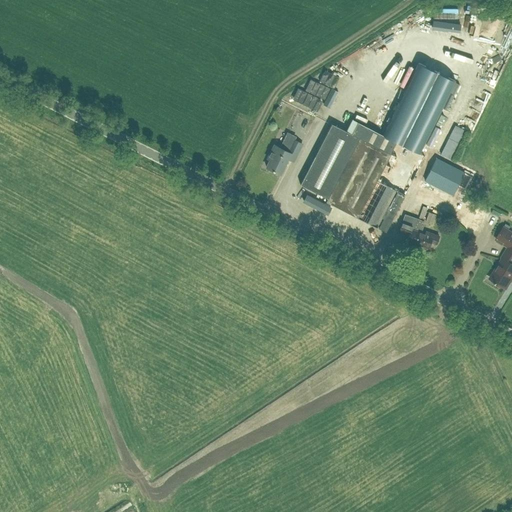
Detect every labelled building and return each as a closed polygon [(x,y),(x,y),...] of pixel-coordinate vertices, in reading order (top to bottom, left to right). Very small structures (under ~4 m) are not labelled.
[(420,154),(458,83),(421,63),(398,108),(383,135),(372,129),(357,121),(350,133),(331,123),(299,183),(327,198),(326,200),(384,231),(424,156),(420,154)] [(317,99),(321,89),(311,83),(306,93),(317,99)] [(298,100),(309,105),(312,99),(300,94),(298,100)] [(363,103),(356,116),(360,118),(367,106),(363,103)] [(451,158),(465,130),(454,125),(440,153),(451,158)] [(293,139),(295,136),(286,132),(280,147),(274,144),(267,158),(269,159),(265,167),(279,174),(286,159),(291,162),(300,143),(293,139)] [(464,188),(470,176),(436,158),(424,180),(451,194),(456,184),(464,188)] [(421,221),(426,208),(422,206),(417,219),(403,215),(398,231),(409,234),(407,240),(427,247),(429,241),(435,243),(438,235),(424,231),(423,234),(419,233),(423,221),(421,221)] [(511,232),(508,230),(509,225),(505,223),(503,227),(495,239),(507,246),(501,257),(502,257),(489,277),(505,287),(511,276),(511,232)]
